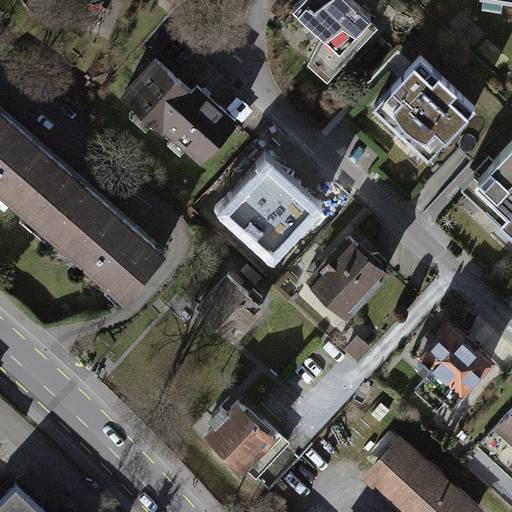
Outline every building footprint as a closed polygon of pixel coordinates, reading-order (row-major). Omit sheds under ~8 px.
[(349,0),(299,0),(274,24),(332,82),(382,33),(349,0)] [(511,0),(476,0),(475,6),(511,10),(511,0)] [(418,55),(361,113),(417,167),(473,109),(418,55)] [(156,59),(120,100),(199,171),(236,130),(156,59)] [(0,124),(0,208),(118,310),(160,262),(0,124)] [(511,144),(508,141),(455,200),(511,250),(511,144)] [(269,161),(229,199),(274,248),(315,210),(269,161)] [(331,241),(287,291),(335,333),(379,283),(331,241)] [(269,311),(232,277),(202,310),(239,344),(269,311)] [(451,322),(411,361),(464,413),(503,374),(451,322)] [(237,406),(199,446),(246,490),(283,450),(237,406)] [(511,407),(478,443),(511,475),(511,407)] [(480,511),(487,505),(403,431),(363,476),(404,511),(480,511)] [(46,511),(3,473),(0,476),(0,511),(46,511)]
